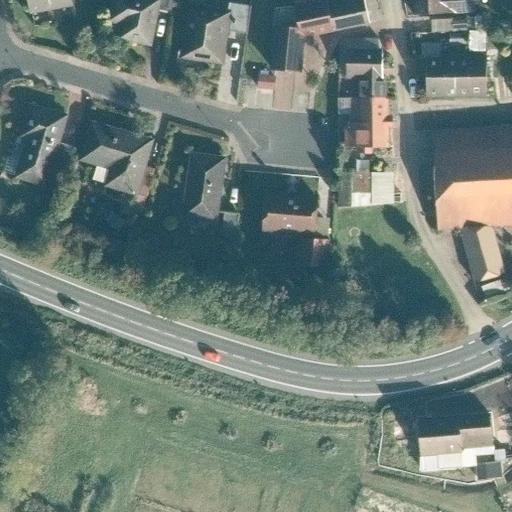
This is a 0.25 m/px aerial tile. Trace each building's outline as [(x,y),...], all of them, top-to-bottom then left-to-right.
[(22,0),(24,11),(75,1),(74,0),(22,0)] [(115,42),(148,49),(156,11),(158,1),(155,1),(151,0),(111,0),(107,23),(119,25),(115,42)] [(169,13),(172,0),(154,0),(155,1),(158,1),(156,11),(169,13)] [(274,28),(270,72),(301,73),(303,39),(331,35),(366,27),(359,0),(355,0),(325,6),(324,1),(293,7),(297,28),(274,28)] [(410,0),(412,18),(477,15),(475,0),(410,0)] [(185,6),(174,59),(216,68),(224,33),(228,15),(185,6)] [(249,10),(229,6),(228,15),(224,33),(243,37),(249,10)] [(358,102),(385,101),(384,50),(340,50),(340,82),(353,82),(354,102),(358,102)] [(445,99),(445,54),(416,54),(416,99),(445,99)] [(485,100),(485,54),(445,54),(445,99),(485,100)] [(258,74),(256,87),(273,88),(274,75),(258,74)] [(345,150),(386,150),(385,101),(358,102),(358,127),(345,127),(345,150)] [(51,190),(70,122),(28,110),(9,178),(51,190)] [(138,194),(151,141),(85,124),(71,177),(138,194)] [(471,282),(502,273),(489,225),(511,224),(511,127),(434,130),(437,227),(456,226),(471,282)] [(219,215),(226,162),(185,157),(177,219),(218,224),(219,215)] [(390,205),(391,176),(350,176),(349,210),(390,205)] [(312,240),(317,202),(258,194),(253,232),(312,240)] [(234,244),(237,218),(219,215),(218,224),(216,242),(234,244)] [(150,260),(159,244),(143,234),(134,251),(150,260)] [(322,272),(325,243),(304,240),(300,269),(322,272)] [(494,447),(491,414),(411,421),(415,459),(457,455),(456,450),(489,447),(494,447)] [(457,455),(415,459),(416,473),(471,468),(473,479),(501,474),(499,462),(474,466),(473,456),(490,454),(489,447),(456,450),(457,455)] [(511,507),(511,492),(500,497),(504,510),(511,507)] [(311,493),(305,511),(343,511),(347,503),(311,493)]
